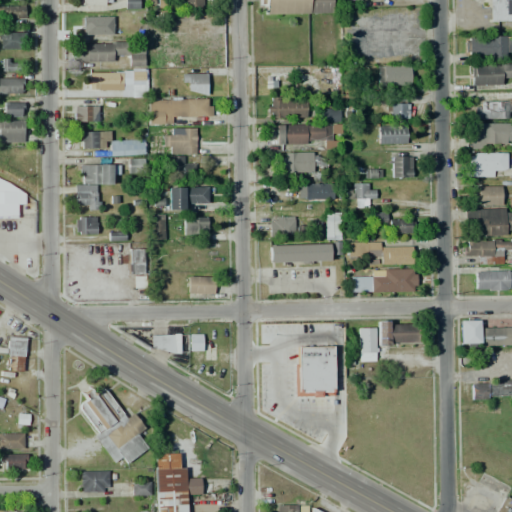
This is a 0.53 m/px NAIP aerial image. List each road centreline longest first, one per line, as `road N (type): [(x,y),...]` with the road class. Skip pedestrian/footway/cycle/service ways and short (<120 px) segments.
road 1 (residential): [(438,0),(448,511)]
road 2 (residential): [(235,0),(244,511)]
road 3 (residential): [(511,308),(52,309)]
road 4 (secondary): [(390,511),(243,431),(0,276)]
road 5 (residential): [(52,0),(52,309)]
road 6 (residential): [(52,309),(56,511)]
